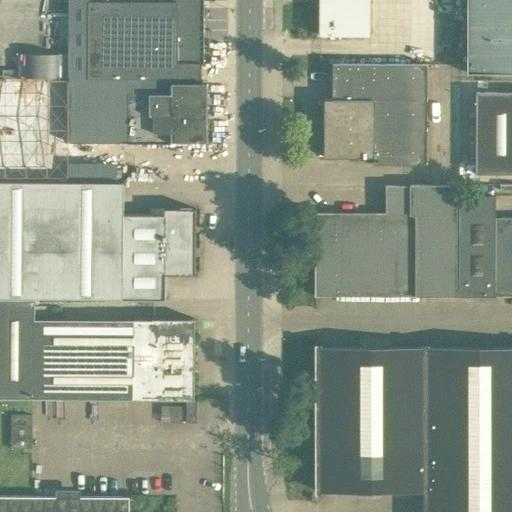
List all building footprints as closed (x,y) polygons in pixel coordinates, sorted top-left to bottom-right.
[(106,0),(107,0),(87,0),(87,78),(200,78),(200,64),(203,64),(202,0),(106,0)] [(368,0),(318,0),(319,35),(369,35),(368,0)] [(511,0),(466,0),(466,72),(511,72),(511,0)] [(323,98),(323,156),(373,157),(373,163),(426,163),(426,79),(426,64),(350,63),(332,63),(332,71),(332,98),(323,98)] [(206,82),(200,82),(170,82),(170,93),(127,92),(127,142),(207,142),(207,93),(206,93),(206,82)] [(475,173),(511,173),(511,91),(475,92),(475,173)] [(0,180),(0,297),(34,298),(34,297),(122,297),(122,298),(165,299),(165,274),(194,274),(194,229),(194,208),(164,208),(164,214),(123,214),(123,181),(0,180)] [(409,184),(409,212),(315,212),(314,296),(456,296),(456,184),(409,184)] [(511,216),(495,217),(495,196),(458,196),(458,295),(495,295),(495,290),(511,290),(511,216)] [(0,297),(0,397),(193,398),(194,319),(34,318),(34,298),(0,297)] [(511,511),(511,347),(316,347),(316,489),(358,489),(358,498),(375,498),(375,489),(424,489),(424,511),(511,511)] [(186,400),(186,405),(186,421),(196,421),(196,400),(186,400)] [(11,414),(11,448),(32,448),(32,415),(11,414)] [(128,511),(129,496),(80,496),(55,495),(0,495),(0,511),(128,511)]
